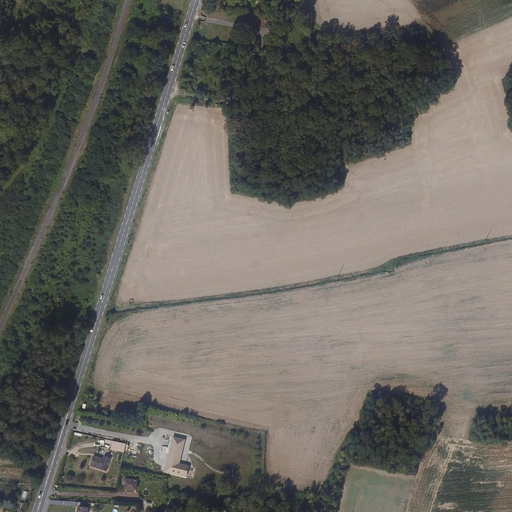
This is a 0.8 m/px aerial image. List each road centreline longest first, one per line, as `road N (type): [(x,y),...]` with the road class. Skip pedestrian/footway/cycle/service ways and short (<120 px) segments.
road 1 (secondary): [(37,511),(195,0)]
road 2 (unknown): [(168,87),(218,97),(303,93),(511,13)]
